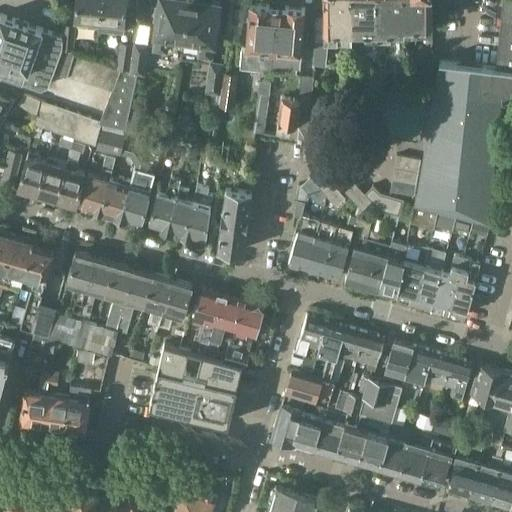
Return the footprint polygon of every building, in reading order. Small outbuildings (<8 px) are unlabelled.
[(97,29),(98,29),(101,0),(77,0),(75,18),(89,20),(88,24),(97,25),(97,29)] [(101,0),(98,29),(125,31),(125,23),(127,5),(131,4),(131,0),(101,0)] [(170,41),(184,43),(190,0),(160,0),(160,6),(158,6),(156,20),(158,21),(154,48),(168,50),(170,41)] [(190,0),(184,43),(200,45),(199,54),(212,56),(216,29),(218,29),(220,14),(218,14),(220,2),(204,0),(190,0)] [(329,43),(351,43),(351,0),(324,0),(324,36),(316,35),(313,63),(327,64),(329,43)] [(377,0),(351,0),(351,43),(353,43),(353,34),(366,35),(366,39),(378,39),(377,0)] [(392,35),(404,36),(404,0),(377,0),(378,39),(392,39),(392,35)] [(404,0),(404,36),(433,35),(432,0),(404,0)] [(511,0),(506,0),(507,0),(505,16),(504,17),(505,18),(502,45),(501,46),(501,47),(502,47),(500,63),(499,63),(500,64),(497,94),(503,95),(511,95),(511,0)] [(272,68),(272,66),(278,6),(278,4),(250,2),(245,44),(242,43),(239,65),(272,68)] [(306,7),(278,4),(278,6),(272,66),(287,67),(287,64),(292,65),(293,50),(302,51),(306,7)] [(0,13),(0,72),(10,76),(28,23),(0,13)] [(62,35),(28,23),(10,76),(41,86),(49,83),(53,69),(54,70),(61,48),(62,35)] [(74,47),(76,24),(64,23),(62,46),(74,47)] [(144,74),(148,44),(135,42),(131,72),(144,74)] [(121,43),(118,66),(130,69),(133,44),(121,43)] [(66,74),(75,51),(63,47),(55,70),(66,74)] [(86,55),(75,51),(66,74),(78,78),(86,55)] [(78,78),(89,82),(97,59),(86,55),(78,78)] [(503,95),(497,94),(500,64),(482,62),(481,62),(480,63),(479,64),(478,65),(478,66),(463,64),(463,63),(462,62),(461,60),(460,60),(440,57),(432,104),(423,158),(415,201),(432,205),(484,218),(490,219),(503,95)] [(100,86),(108,63),(97,59),(89,82),(100,86)] [(223,62),(210,60),(206,89),(219,91),(222,69),(223,62)] [(100,86),(111,90),(119,67),(118,66),(108,63),(100,86)] [(130,107),(138,74),(131,73),(131,71),(119,67),(111,90),(107,99),(130,107)] [(236,71),(222,69),(219,91),(218,103),(233,104),(236,71)] [(269,96),(265,122),(264,130),(305,136),(311,94),(313,74),(300,73),(297,99),(269,96)] [(257,91),(269,92),(270,80),(258,79),(257,91)] [(0,114),(3,116),(11,100),(15,101),(17,98),(0,89),(0,114)] [(348,110),(367,109),(366,90),(347,91),(348,110)] [(18,103),(36,112),(40,98),(24,92),(18,103)] [(382,105),(390,104),(389,92),(381,92),(382,105)] [(34,122),(43,125),(47,127),(55,103),(40,98),(36,112),(34,122)] [(107,99),(104,109),(128,117),(130,107),(107,99)] [(47,127),(59,131),(66,107),(55,103),(47,127)] [(59,131),(70,134),(78,111),(66,107),(59,131)] [(128,117),(104,109),(100,118),(99,122),(101,123),(126,128),(128,117)] [(82,138),(89,115),(78,111),(70,134),(82,138)] [(100,118),(89,115),(82,138),(94,142),(101,123),(99,122),(100,118)] [(39,138),(43,125),(34,122),(32,129),(31,135),(39,138)] [(29,138),(31,135),(32,129),(20,125),(17,134),(29,138)] [(129,136),(100,130),(96,149),(107,151),(125,155),(129,136)] [(315,162),(315,161),(318,135),(306,133),(302,160),(315,162)] [(57,142),(69,146),(71,137),(60,134),(57,142)] [(85,142),(71,137),(69,146),(82,151),(85,142)] [(186,156),(189,145),(169,140),(167,151),(186,156)] [(200,161),(209,162),(212,145),(203,144),(200,161)] [(196,146),(189,145),(186,156),(194,157),(196,146)] [(22,153),(9,149),(6,162),(19,165),(22,153)] [(29,149),(18,187),(37,192),(46,159),(38,157),(39,152),(29,149)] [(107,151),(96,149),(94,157),(105,160),(107,151)] [(419,169),(421,157),(397,153),(395,165),(419,169)] [(46,159),(37,192),(56,197),(65,164),(56,162),(58,157),(47,154),(46,159)] [(65,164),(56,197),(76,203),(85,170),(76,168),(77,162),(79,158),(67,155),(65,164)] [(14,186),(19,165),(6,162),(2,183),(14,186)] [(419,169),(395,165),(393,177),(417,181),(419,169)] [(88,171),(83,192),(80,204),(101,210),(110,177),(113,169),(103,166),(101,174),(88,171)] [(255,169),(247,168),(240,167),(239,178),(253,180),(255,169)] [(158,189),(148,224),(167,229),(180,183),(178,182),(180,175),(169,172),(164,190),(158,189)] [(118,179),(110,177),(101,210),(121,215),(130,178),(120,175),(118,179)] [(311,175),(302,183),(318,201),(327,193),(321,186),(311,175)] [(417,181),(393,177),(391,189),(414,193),(417,181)] [(121,215),(132,218),(141,221),(151,188),(139,185),(141,181),(130,178),(121,215)] [(335,206),(337,203),(345,195),(329,178),(321,186),(327,193),(324,203),(335,206)] [(355,181),(346,190),(362,207),(371,199),(365,192),(355,181)] [(197,182),(193,198),(183,233),(206,239),(211,204),(214,194),(206,192),(208,185),(197,182)] [(167,229),(183,233),(193,198),(187,196),(190,185),(180,183),(167,229)] [(399,213),(404,198),(380,191),(373,184),(365,192),(371,199),(381,210),(383,208),(399,213)] [(252,191),(232,188),(226,187),(218,245),(244,248),(252,191)] [(305,201),(297,199),(295,214),(300,215),(296,228),(298,229),(289,262),(307,266),(320,218),(301,213),(302,209),(305,201)] [(410,219),(427,223),(432,205),(415,201),(414,201),(410,219)] [(433,224),(453,228),(456,216),(437,211),(433,224)] [(356,219),(357,219),(358,216),(348,213),(345,220),(355,223),(356,219)] [(370,219),(358,216),(357,219),(361,220),(360,225),(346,275),(345,277),(379,286),(392,239),(390,238),(389,242),(374,239),(375,237),(365,235),(368,227),(370,219)] [(456,216),(454,226),(471,230),(473,220),(456,216)] [(320,218),(307,266),(323,271),(336,223),(320,218)] [(475,231),(487,234),(490,224),(473,220),(471,230),(475,231)] [(353,227),(336,223),(323,271),(340,276),(353,227)] [(0,274),(1,275),(6,256),(4,255),(7,245),(11,246),(15,233),(0,228),(0,274)] [(12,269),(25,273),(33,243),(34,242),(31,241),(31,237),(15,233),(11,246),(7,245),(4,255),(6,256),(1,275),(10,277),(12,269)] [(379,286),(397,291),(410,242),(404,242),(392,239),(379,286)] [(410,242),(397,291),(396,293),(415,298),(425,261),(416,258),(420,243),(410,242)] [(30,328),(37,330),(55,335),(113,351),(120,328),(117,327),(105,324),(37,305),(53,249),(33,243),(25,273),(22,284),(31,286),(28,298),(29,299),(21,326),(29,329),(30,328)] [(430,245),(425,261),(415,298),(432,303),(442,267),(441,266),(446,250),(430,245)] [(82,301),(96,255),(75,250),(67,280),(75,283),(71,298),(82,301)] [(448,268),(442,267),(432,303),(449,308),(464,255),(455,253),(453,260),(450,260),(448,268)] [(97,290),(106,292),(116,261),(96,255),(82,301),(79,312),(90,315),(92,304),(93,305),(97,290)] [(464,255),(449,308),(455,309),(466,313),(476,277),(475,277),(480,260),(464,255)] [(134,266),(116,261),(106,292),(114,295),(108,316),(119,320),(121,313),(134,266)] [(117,327),(120,328),(127,330),(135,300),(144,302),(153,272),(134,266),(121,313),(119,320),(117,327)] [(148,320),(160,323),(173,277),(153,272),(144,302),(152,305),(148,320)] [(10,277),(1,275),(0,280),(0,283),(4,285),(7,286),(10,277)] [(173,277),(160,323),(170,326),(174,311),(184,314),(193,283),(173,277)] [(198,334),(209,337),(222,291),(203,286),(194,317),(202,319),(198,334)] [(241,296),(222,291),(209,337),(220,340),(224,326),(232,328),(241,296)] [(232,328),(227,348),(224,356),(242,361),(246,362),(255,333),(262,309),(263,308),(259,301),(241,296),(232,328)] [(309,344),(319,347),(327,318),(307,313),(297,350),(306,353),(309,344)] [(0,389),(16,335),(0,330),(3,320),(0,318),(0,389)] [(338,353),(346,324),(327,318),(319,347),(329,350),(327,358),(323,370),(313,367),(312,371),(331,376),(338,353)] [(365,329),(350,325),(346,324),(338,353),(357,358),(365,329)] [(365,329),(357,358),(368,361),(367,367),(375,369),(385,335),(365,329)] [(53,343),(55,335),(37,330),(35,338),(53,343)] [(199,338),(196,348),(206,351),(209,341),(199,338)] [(395,370),(405,373),(414,343),(395,338),(385,372),(394,375),(395,370)] [(224,356),(212,353),(206,351),(196,348),(190,347),(179,343),(165,340),(164,341),(158,367),(159,367),(157,374),(151,402),(229,420),(237,385),(242,361),(224,356)] [(423,387),(425,378),(434,349),(414,343),(405,373),(415,376),(413,384),(423,387)] [(145,351),(132,347),(130,355),(143,359),(145,351)] [(425,378),(444,383),(452,354),(434,349),(425,378)] [(96,353),(94,368),(84,367),(83,376),(93,377),(93,373),(103,375),(108,355),(96,353)] [(313,367),(315,358),(304,354),(301,364),(313,367)] [(463,395),(469,373),(472,360),(472,359),(472,360),(452,354),(444,383),(455,386),(453,392),(463,395)] [(481,395),(491,398),(491,397),(500,367),(481,362),(463,424),(471,426),(475,412),(478,403),(479,403),(481,395)] [(336,377),(331,376),(312,371),(293,365),(286,389),(328,402),(334,384),(336,377)] [(511,395),(511,370),(500,367),(491,397),(502,400),(499,411),(507,413),(508,410),(510,404),(511,395)] [(48,383),(50,373),(41,371),(39,381),(48,383)] [(58,374),(50,373),(48,383),(56,384),(58,374)] [(389,420),(392,421),(397,404),(403,384),(369,374),(364,393),(358,411),(371,415),(380,417),(389,420)] [(341,386),(334,384),(328,402),(336,405),(341,386)] [(68,396),(63,426),(65,427),(65,425),(85,428),(91,387),(80,385),(78,398),(68,396)] [(25,424),(42,426),(47,393),(39,392),(40,388),(26,386),(26,390),(21,420),(24,421),(25,424)] [(336,405),(343,407),(349,388),(341,386),(336,405)] [(349,388),(343,407),(358,411),(364,393),(349,388)] [(47,393),(42,426),(61,429),(62,426),(63,426),(68,396),(47,393)] [(305,399),(285,393),(272,435),(292,441),(293,438),(303,408),(305,399)] [(511,395),(510,404),(508,410),(507,413),(502,430),(511,432),(511,395)] [(315,411),(303,408),(293,438),(295,439),(296,442),(301,444),(304,442),(314,444),(326,404),(318,402),(315,411)] [(326,448),(336,451),(345,421),(348,411),(326,404),(314,444),(316,445),(318,448),(323,450),(326,448)] [(407,407),(397,404),(392,421),(402,424),(407,407)] [(431,427),(434,418),(435,415),(417,410),(414,422),(431,427)] [(356,418),(368,422),(371,415),(358,411),(356,418)] [(387,428),(389,420),(380,417),(377,425),(387,428)] [(434,418),(431,427),(449,433),(452,423),(434,418)] [(348,454),(358,457),(366,427),(345,421),(336,451),(338,451),(340,455),(345,456),(348,454)] [(370,461),(379,463),(388,434),(366,427),(358,457),(361,458),(363,461),(367,463),(370,461)] [(494,432),(491,441),(501,444),(504,435),(494,432)] [(433,435),(424,433),(422,440),(431,442),(433,435)] [(391,467),(400,469),(409,440),(388,434),(379,463),(382,464),(383,467),(388,469),(391,467)] [(446,439),(433,435),(431,442),(443,446),(453,449),(455,442),(446,439)] [(412,473),(421,475),(430,446),(409,440),(400,469),(403,470),(404,473),(409,475),(412,473)] [(482,449),(483,443),(475,441),(473,447),(482,449)] [(430,446),(421,475),(423,476),(425,479),(429,481),(433,479),(443,482),(451,452),(430,446)] [(482,493),(491,495),(499,465),(502,456),(489,451),(486,462),(479,460),(471,490),(473,490),(474,494),(479,495),(482,493)] [(457,453),(448,483),(451,484),(453,487),(457,489),(460,487),(471,490),(479,460),(457,453)] [(503,499),(511,501),(511,498),(511,457),(509,468),(499,465),(491,495),(493,496),(495,500),(500,501),(503,499)] [(183,484),(181,483),(173,511),(192,511),(199,488),(196,487),(195,484),(188,482),(183,484)] [(47,511),(53,491),(32,485),(30,492),(31,492),(25,511),(47,511)] [(291,511),(298,492),(276,485),(276,487),(272,488),(270,495),(272,497),(267,511),(291,511)] [(212,511),(218,493),(214,492),(212,488),(206,487),(202,489),(199,488),(192,511),(212,511)] [(25,511),(31,492),(30,492),(12,488),(8,505),(5,504),(3,511),(25,511)] [(72,511),(78,488),(77,488),(75,496),(53,491),(47,511),(72,511)] [(98,493),(78,488),(72,511),(96,511),(97,510),(94,510),(98,493)] [(136,511),(141,493),(139,492),(138,490),(132,488),(129,490),(126,489),(124,493),(115,491),(109,511),(136,511)] [(141,493),(136,511),(163,511),(165,506),(155,502),(156,497),(153,497),(152,494),(146,492),(143,493),(141,493)] [(319,500),(319,498),(298,492),(291,511),(314,511),(315,511),(318,510),(320,502),(319,500)]
